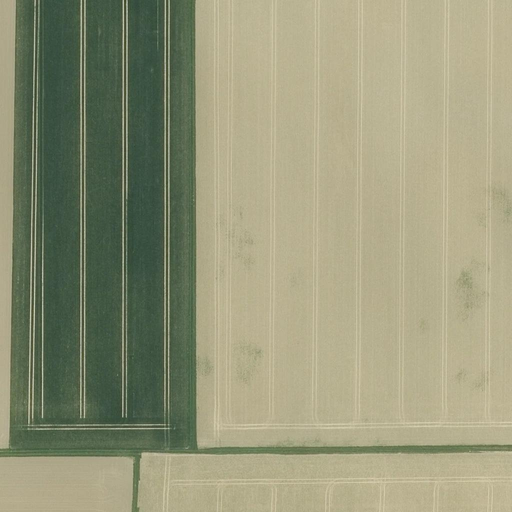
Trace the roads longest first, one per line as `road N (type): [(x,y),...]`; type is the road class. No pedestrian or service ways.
road 1 (track): [(511,446),(0,452)]
road 2 (track): [(192,0),(194,450)]
